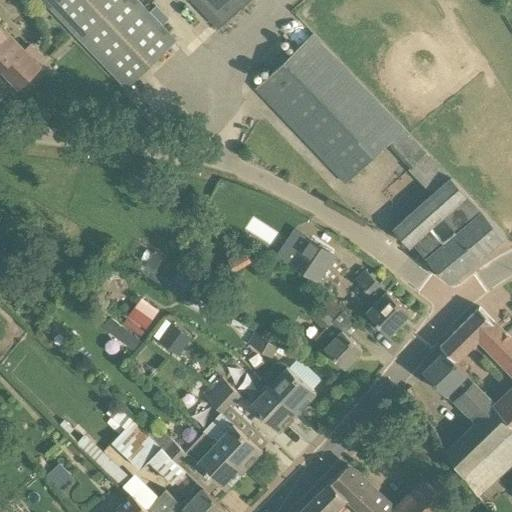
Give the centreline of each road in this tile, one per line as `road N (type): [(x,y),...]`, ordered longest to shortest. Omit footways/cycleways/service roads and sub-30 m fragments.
road 1 (unclassified): [(0,135),(226,167),(352,232),(452,308)]
road 2 (residential): [(267,511),(452,308)]
